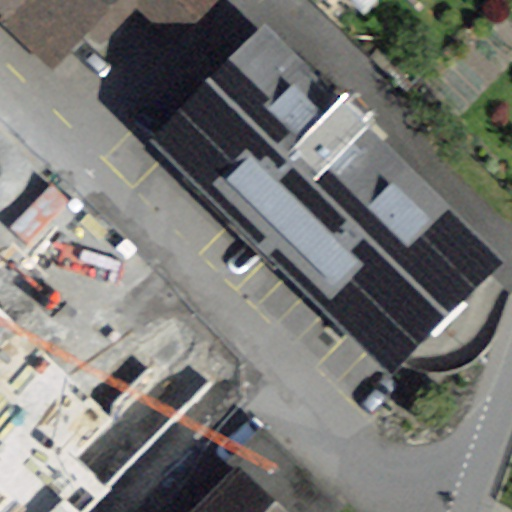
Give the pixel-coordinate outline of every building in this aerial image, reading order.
[(0,0),(0,11),(53,61),(111,0),(139,0),(179,38),(215,0),(0,0)] [(331,117),(266,53),(175,144),(387,354),(478,263),(355,141),(363,132),(340,109),(331,117)] [(0,142),(0,261),(59,201),(0,142)] [(126,315),(72,262),(38,297),(92,350),(126,315)] [(277,511),(237,473),(198,511),(277,511)] [(0,511),(28,511),(0,484),(0,511)]
